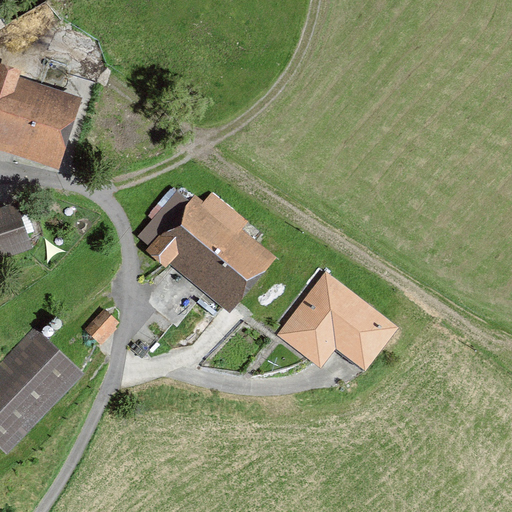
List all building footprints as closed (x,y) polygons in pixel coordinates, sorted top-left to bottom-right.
[(0,84),(0,135),(56,153),(70,106),(0,84)] [(178,251),(230,297),(263,261),(234,235),(246,221),(214,193),(201,207),(181,189),(151,222),(164,234),(154,246),(169,260),(178,251)] [(0,212),(0,252),(26,244),(13,208),(0,212)] [(329,343),(357,365),(386,329),(327,283),(288,333),(318,357),(329,343)] [(92,329),(105,342),(117,331),(121,320),(111,310),(92,329)] [(37,331),(0,371),(0,443),(10,453),(83,374),(37,331)]
